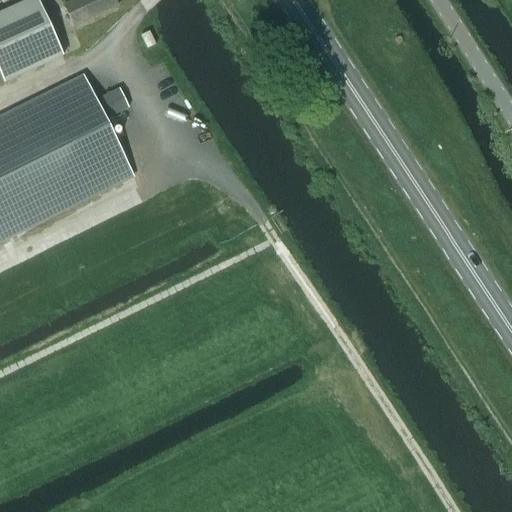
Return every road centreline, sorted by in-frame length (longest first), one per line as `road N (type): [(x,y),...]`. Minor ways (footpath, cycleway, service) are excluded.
road 1 (track): [(450,511),(198,132),(153,87),(106,61)]
road 2 (primary): [(511,330),(293,0)]
road 3 (unclassified): [(434,0),(511,122)]
